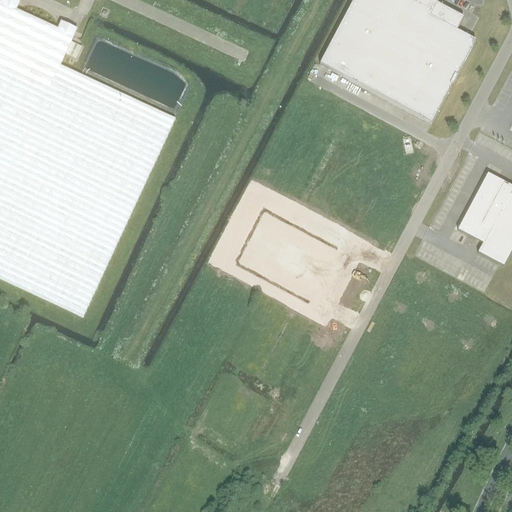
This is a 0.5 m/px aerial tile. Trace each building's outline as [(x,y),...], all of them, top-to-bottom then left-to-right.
[(432,125),(476,42),(457,32),(464,19),(437,5),(439,0),(354,0),(320,66),(432,125)] [(0,279),(83,318),(175,120),(61,67),(66,56),(76,61),(82,48),(72,43),(74,37),(0,3),(0,279)] [(331,146),(309,188),(366,218),(388,176),(331,146)] [(511,186),(488,174),(458,231),(483,244),(478,254),(504,268),(511,253),(511,186)] [(263,210),(235,264),(283,290),(288,280),(328,301),(332,294),(330,293),(336,283),(337,284),(347,265),(346,265),(348,261),(351,256),(263,210)] [(411,281),(389,322),(456,358),(467,363),(489,322),(411,281)] [(389,322),(368,363),(435,398),(456,358),(389,322)]
